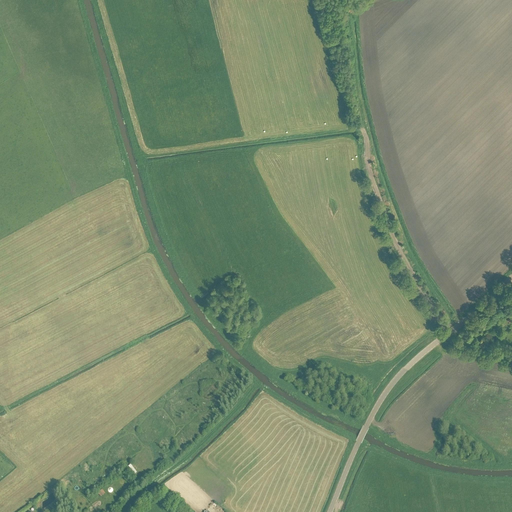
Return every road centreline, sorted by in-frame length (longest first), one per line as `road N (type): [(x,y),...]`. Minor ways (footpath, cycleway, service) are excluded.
road 1 (track): [(92,0),(167,253),(223,336),(284,389),(397,445),(453,465),(511,465)]
road 2 (track): [(511,477),(467,480),(424,470),(342,436),(257,385),(119,511)]
road 3 (track): [(257,385),(196,321),(152,247),(79,0)]
road 4 (tertiary): [(329,511),(382,397),(511,276)]
road 5 (track): [(451,330),(391,234),(369,173),(367,140),(349,126)]
